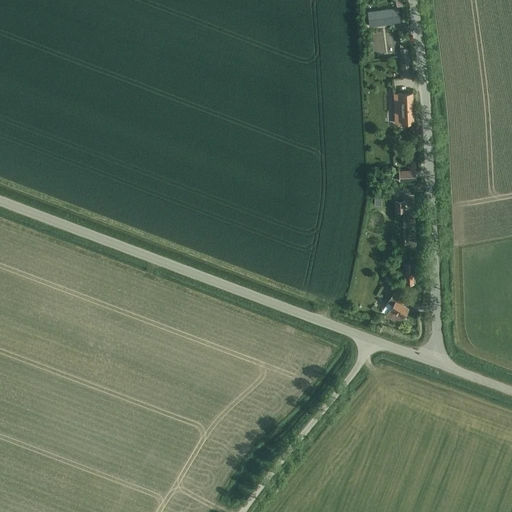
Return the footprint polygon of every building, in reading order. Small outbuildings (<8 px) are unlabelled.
[(399,12),(398,8),(391,9),(367,12),(369,26),(393,23),(393,22),(392,13),(399,12)] [(400,49),(403,68),(409,68),(406,48),(400,49)] [(395,123),(402,123),(413,122),(412,93),(394,94),(395,123)] [(415,170),(399,171),(399,181),(415,180),(415,170)] [(404,200),(395,201),(395,211),(405,210),(404,200)] [(422,258),(413,258),(414,277),(422,277),(422,258)] [(404,283),(414,282),(413,264),(403,264),(404,283)] [(399,322),(409,307),(401,302),(405,297),(396,292),(395,292),(388,301),(392,304),(385,314),(394,320),(395,319),(399,322)]
